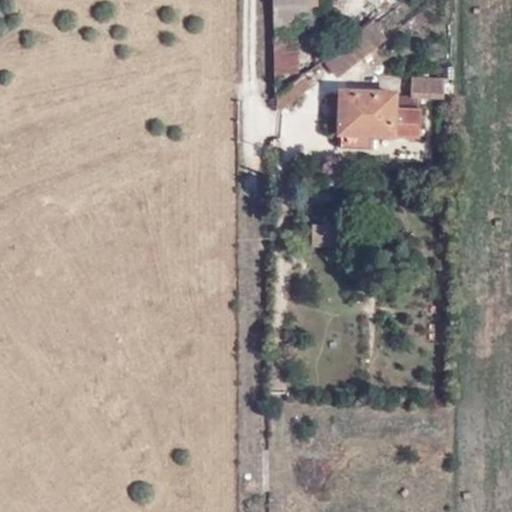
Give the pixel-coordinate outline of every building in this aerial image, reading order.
[(277,0),(278,28),(319,21),(318,0),(277,0)] [(383,34),(371,20),(327,54),(337,68),(383,34)] [(306,70),(276,93),(277,107),(313,78),(306,70)] [(445,78),(410,77),(410,98),(444,99),(445,78)] [(400,92),(340,92),(339,143),(341,148),(372,149),(375,141),(425,142),(426,108),(400,107),(400,92)]
